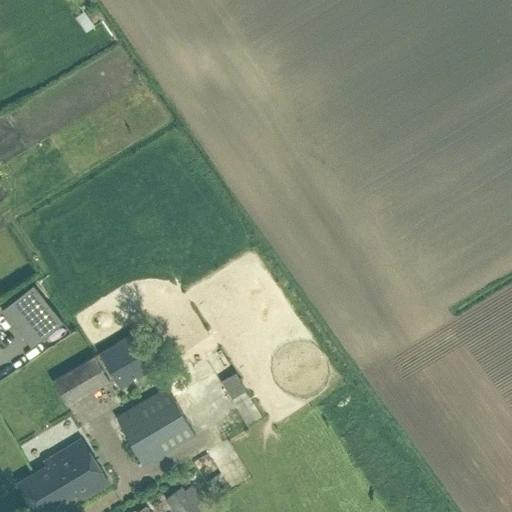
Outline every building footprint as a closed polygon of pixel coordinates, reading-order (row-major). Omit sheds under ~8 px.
[(33,283),(1,308),(31,346),(63,321),(33,283)] [(131,331),(97,351),(119,388),(153,367),(131,331)] [(83,361),(98,387),(109,380),(93,355),(83,361)] [(116,418),(143,465),(196,434),(167,387),(116,418)] [(81,437),(43,460),(46,465),(18,482),(36,511),(60,511),(109,483),(81,437)] [(203,511),(197,504),(203,498),(191,483),(184,488),(181,484),(164,499),(175,511),(203,511)] [(153,511),(145,502),(133,511),(131,511),(129,510),(126,511),(153,511)]
